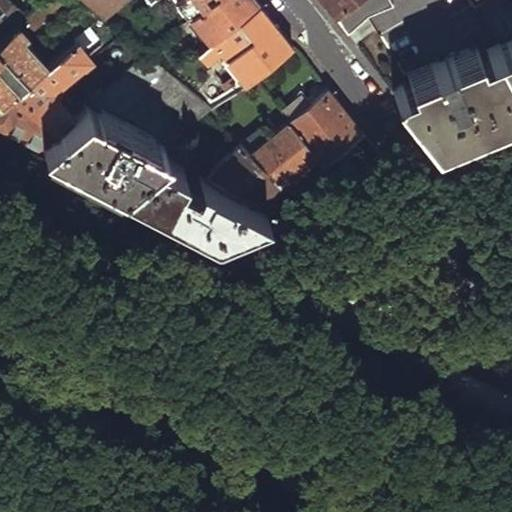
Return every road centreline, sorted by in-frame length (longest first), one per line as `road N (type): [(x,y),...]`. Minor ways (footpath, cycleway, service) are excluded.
road 1 (tertiary): [(511,457),(192,290)]
road 2 (secondary): [(437,202),(192,290)]
road 3 (residential): [(289,0),(437,202)]
road 4 (secondary): [(192,290),(0,190)]
